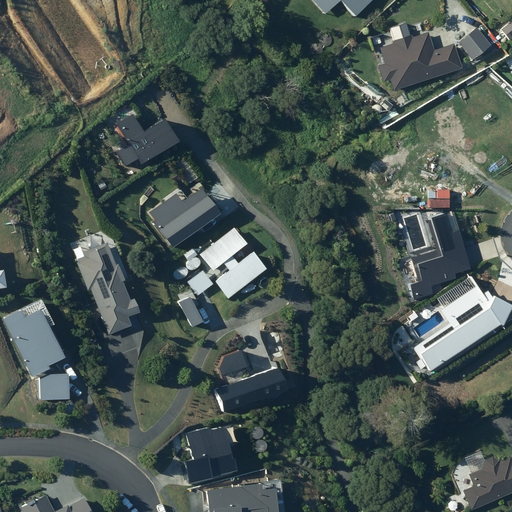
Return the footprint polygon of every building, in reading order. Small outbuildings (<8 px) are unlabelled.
[(311,0),(324,13),(338,0),(354,16),(371,0),(311,0)] [(495,0),(473,0),(492,23),(505,12),(495,0)] [(511,41),(511,22),(511,20),(500,29),(511,43),(511,41)] [(389,81),(392,91),(463,69),(455,44),(434,50),(428,31),(410,37),(406,24),(390,29),(394,41),(380,46),(384,61),(375,64),(381,83),(389,81)] [(477,27),(457,42),(471,60),(491,45),(477,27)] [(231,255),(245,244),(231,227),(198,255),(212,271),(222,262),(228,270),(214,282),(228,298),(265,267),(252,251),(238,263),(231,255)] [(84,257),(77,259),(89,291),(92,290),(109,334),(132,325),(129,317),(140,312),(135,298),(130,300),(123,281),(125,280),(119,264),(117,265),(108,242),(83,252),(84,257)] [(177,282),(200,264),(194,256),(171,274),(177,282)] [(20,310),(2,319),(31,377),(47,369),(46,365),(62,357),(38,310),(23,317),(20,310)] [(67,375),(40,374),(39,399),(66,400),(67,375)] [(231,458),(223,426),(208,429),(208,428),(185,433),(191,459),(184,461),(190,482),(237,471),(233,457),(231,458)] [(260,426),(248,430),(257,455),(269,451),(260,426)] [(482,467),(469,472),(475,484),(465,488),(473,507),(511,490),(511,453),(511,454),(501,458),(500,457),(492,454),(486,457),(482,467)] [(213,511),(212,511),(276,511),(274,489),(261,491),(260,483),(206,491),(209,511),(213,511)] [(66,503),(52,510),(46,498),(21,511),(90,511),(83,497),(67,505),(66,503)]
